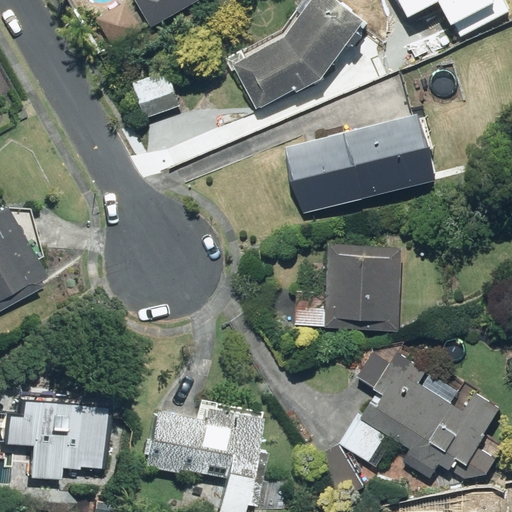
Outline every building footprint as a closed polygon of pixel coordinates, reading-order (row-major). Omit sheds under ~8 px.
[(201,0),(134,0),(153,30),(201,0)] [(364,36),(359,32),(367,20),(339,0),(303,0),(280,30),(227,58),(256,115),(323,81),(348,46),(354,50),(364,36)] [(182,105),(168,66),(131,79),(146,119),(182,105)] [(421,112),(286,147),(303,214),(439,180),(421,112)] [(0,307),(46,280),(1,205),(0,205),(0,307)] [(404,247),(329,243),(326,292),(297,291),(295,326),(400,331),(404,247)] [(343,445),(378,467),(395,440),(406,448),(399,460),(431,480),(439,467),(450,474),(458,462),(484,478),(498,456),(480,444),(502,409),(479,394),(483,388),(467,377),(460,388),(398,349),(391,361),(371,348),(354,374),(376,388),(373,393),(375,394),(343,445)] [(101,401),(14,396),(13,413),(1,412),(0,422),(0,444),(33,447),(31,476),(59,478),(59,469),(78,470),(78,466),(97,467),(101,401)] [(259,410),(194,399),(191,417),(150,410),(141,466),(219,479),(213,511),(243,511),(245,503),(258,506),(267,450),(253,448),(259,410)] [(365,484),(342,443),(320,455),(344,496),(365,484)]
